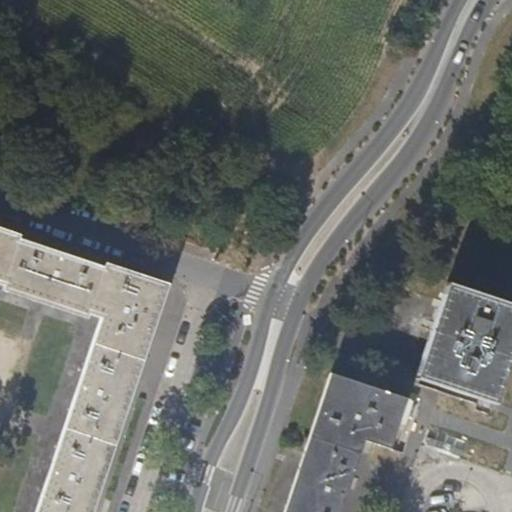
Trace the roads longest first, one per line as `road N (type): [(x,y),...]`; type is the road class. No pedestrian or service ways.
road 1 (secondary): [(299,304),(328,251),(421,136),(486,0)]
road 2 (secondary): [(459,0),(414,98),(312,227),(274,296)]
road 3 (residential): [(274,296),(0,207)]
road 4 (unknown): [(216,277),(137,511)]
road 5 (secondary): [(274,296),(196,511)]
road 6 (secondary): [(231,511),(299,304)]
road 7 (residential): [(504,511),(471,472),(424,490),(416,511)]
